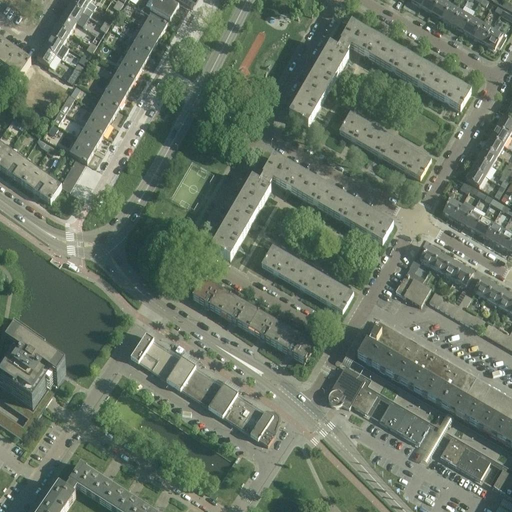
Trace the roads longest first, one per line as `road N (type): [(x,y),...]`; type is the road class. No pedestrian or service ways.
road 1 (residential): [(345,342),(196,251),(260,132)]
road 2 (residential): [(271,462),(117,363)]
road 3 (tertiary): [(305,409),(156,305)]
road 4 (residential): [(415,220),(260,132)]
road 5 (tertiary): [(102,242),(139,202),(198,95)]
road 6 (residential): [(219,511),(78,422)]
road 7 (residential): [(415,220),(497,82)]
road 8 (residential): [(497,82),(360,0)]
road 9 (residential): [(260,132),(340,0)]
road 10 (residential): [(87,205),(165,76)]
road 11 (tertiary): [(404,511),(305,409)]
